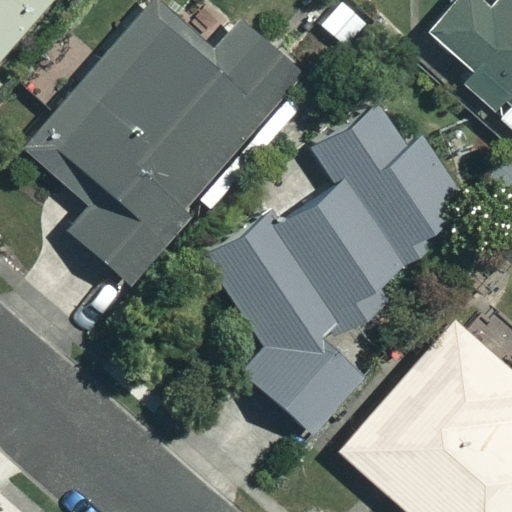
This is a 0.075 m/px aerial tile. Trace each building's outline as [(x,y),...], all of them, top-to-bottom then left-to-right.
[(0,0),(0,36),(31,0),(0,0)] [(511,0),(478,0),(479,0),(478,0),(436,0),(415,22),(511,120),(511,0)] [(195,57),(129,3),(13,144),(77,196),(56,222),(115,271),(283,66),(226,19),(195,57)] [(473,193),(370,80),(300,144),(318,164),(279,199),(265,184),(186,257),(258,335),(231,360),(292,426),(348,374),(315,339),(473,193)] [(511,288),(498,305),(511,316),(511,288)] [(511,391),(511,376),(438,311),(323,443),(402,511),(511,511),(511,425),(495,411),(511,391)]
